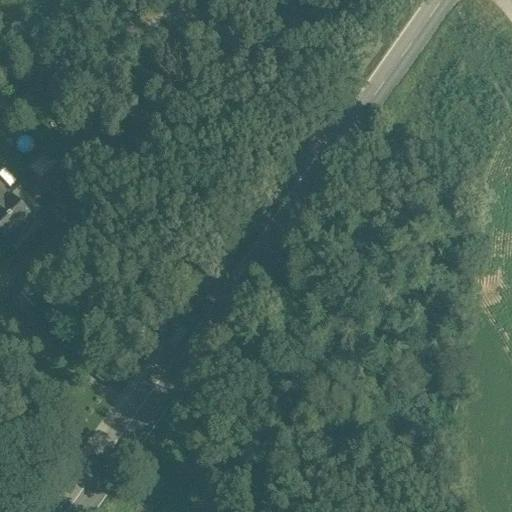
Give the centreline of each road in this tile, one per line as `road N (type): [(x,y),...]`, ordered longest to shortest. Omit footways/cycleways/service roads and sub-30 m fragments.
road 1 (secondary): [(88,511),(439,0)]
road 2 (unknown): [(248,132),(232,51),(199,21),(170,21),(125,52),(123,82),(141,121),(213,133)]
